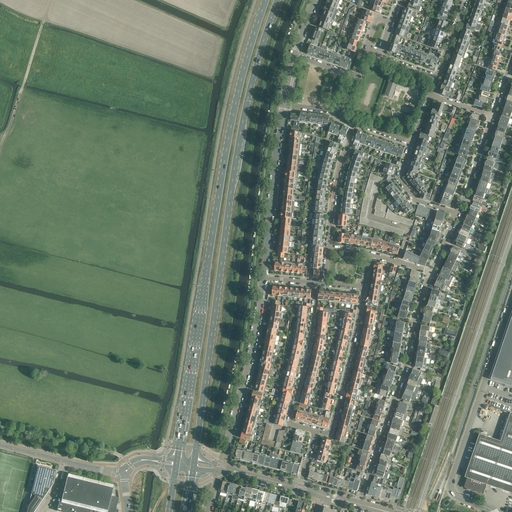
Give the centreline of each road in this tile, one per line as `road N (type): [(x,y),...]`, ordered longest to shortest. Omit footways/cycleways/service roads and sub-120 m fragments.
road 1 (primary): [(193,464),(238,142),(277,0)]
road 2 (primary): [(264,0),(225,145),(175,463)]
road 3 (unclassified): [(492,511),(454,497),(450,486),(511,297)]
road 4 (residential): [(359,505),(430,272)]
road 5 (tertiary): [(220,468),(264,277)]
road 6 (tertiary): [(264,277),(282,103)]
road 7 (residential): [(316,282),(290,423),(315,429)]
road 8 (residential): [(315,429),(331,433),(364,288)]
road 9 (track): [(0,137),(50,0)]
road 10 (tertiary): [(124,471),(0,445)]
road 11 (residential): [(329,246),(336,182),(355,125)]
